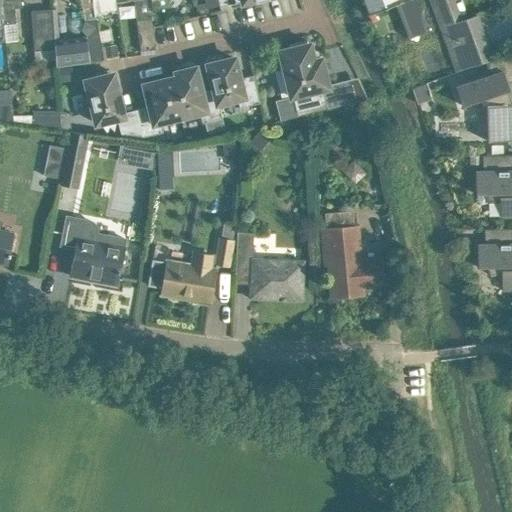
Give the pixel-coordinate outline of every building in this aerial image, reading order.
[(21,8),(20,0),(1,0),(4,24),(16,23),(14,8),(21,8)] [(94,11),(92,0),(81,0),(83,13),(94,11)] [(116,8),(115,2),(115,0),(92,0),(94,11),(95,15),(100,15),(102,16),(111,15),(111,12),(116,11),(116,8)] [(431,30),(419,0),(363,0),(369,15),(395,5),(408,39),(431,30)] [(446,0),(431,0),(442,28),(457,69),(492,57),(477,16),(461,21),(455,23),(446,0)] [(51,8),(31,10),(35,61),(55,60),(54,41),(51,8)] [(137,21),(141,50),(155,48),(152,19),(137,21)] [(86,37),(54,41),(55,60),(56,67),(90,62),(86,37)] [(328,87),(323,65),(321,59),(314,61),(310,44),(308,44),(307,40),(289,45),(290,49),(280,51),(291,96),(293,96),(297,112),(327,105),(322,89),(328,87)] [(116,45),(104,47),(105,60),(118,58),(116,45)] [(511,103),(508,91),(510,90),(508,83),(511,81),(511,53),(486,62),(490,75),(456,87),(463,106),(480,100),(482,107),(487,106),(488,141),(511,140),(511,103)] [(208,65),(214,89),(217,103),(219,103),(237,98),(240,108),(260,103),(253,75),(239,78),(234,58),(208,65)] [(72,65),(59,67),(61,80),(74,79),(72,65)] [(217,103),(214,89),(202,92),(196,68),(176,72),(177,77),(171,78),(180,117),(200,112),(202,123),(222,118),(219,103),(217,103)] [(144,137),(137,109),(123,113),(113,74),(111,75),(110,70),(94,74),(96,78),(86,81),(96,123),(117,118),(122,137),(145,140),(145,137),(144,137)] [(180,117),(171,78),(144,85),(150,106),(137,109),(144,137),(145,137),(163,132),(161,122),(180,117)] [(426,82),(411,87),(416,102),(431,98),(426,82)] [(0,121),(15,123),(13,114),(11,102),(0,103),(0,121)] [(353,104),(333,108),(342,139),(361,134),(353,104)] [(33,114),(13,114),(15,123),(61,130),(61,128),(59,114),(59,110),(33,110),(33,114)] [(258,130),(249,140),(259,150),(268,140),(258,130)] [(78,187),(89,135),(71,131),(60,184),(78,187)] [(243,134),(223,135),(224,158),(244,158),(243,134)] [(503,145),(491,146),(491,155),(503,155),(503,145)] [(171,149),(157,150),(158,162),(172,161),(171,149)] [(146,151),(143,168),(153,169),(156,153),(146,151)] [(511,155),(482,156),(483,171),(476,171),(476,194),(486,194),(488,202),(500,199),(500,217),(511,216),(511,155)] [(482,156),(470,156),(471,166),(482,166),(482,156)] [(117,285),(124,247),(126,238),(98,232),(98,229),(97,226),(96,223),(93,221),(90,219),(87,218),(66,214),(61,245),(76,248),(71,276),(89,279),(90,276),(116,281),(116,284),(117,285)] [(0,231),(0,222),(0,220),(0,261),(7,263),(8,257),(10,257),(11,254),(9,253),(13,234),(0,231)] [(383,285),(381,258),(360,260),(357,227),(322,230),(325,264),(329,264),(332,297),(355,295),(354,287),(383,285)] [(511,228),(484,229),(485,244),(477,244),(478,267),(488,267),(490,275),(502,272),(502,290),(511,289),(511,228)] [(302,300),(304,261),(253,258),(255,232),(238,231),(235,273),(251,274),(250,298),(281,299),(281,301),(286,301),(286,299),(302,300)] [(234,240),(219,237),(214,263),(229,266),(234,240)] [(210,300),(215,271),(208,270),(211,255),(196,253),(194,267),(153,260),(149,285),(163,287),(162,292),(210,300)]
